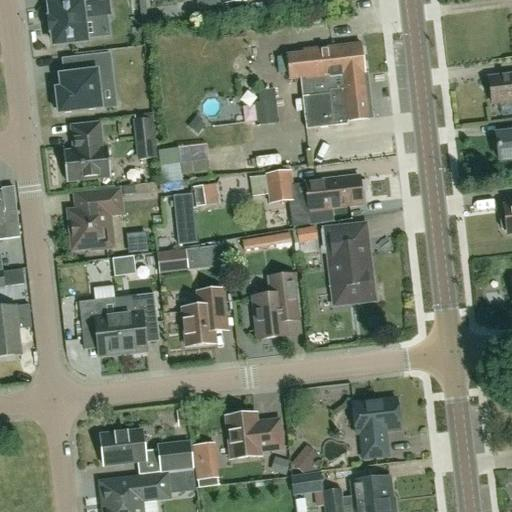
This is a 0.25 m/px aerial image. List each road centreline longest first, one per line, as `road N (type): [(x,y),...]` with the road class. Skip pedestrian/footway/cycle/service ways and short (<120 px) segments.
road 1 (residential): [(51,398),(450,352)]
road 2 (tertiary): [(450,352),(409,0)]
road 3 (residential): [(22,145),(51,398)]
road 4 (residential): [(6,0),(22,145)]
